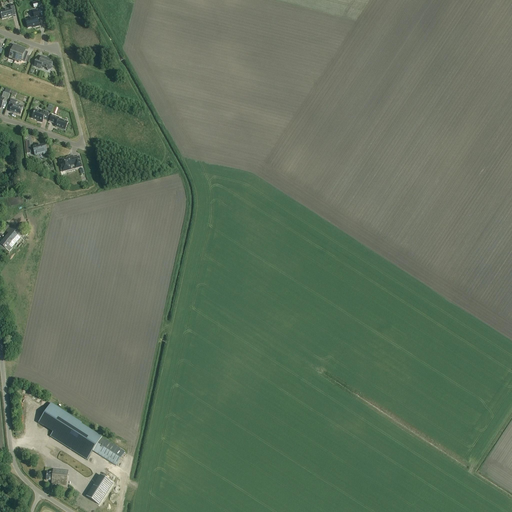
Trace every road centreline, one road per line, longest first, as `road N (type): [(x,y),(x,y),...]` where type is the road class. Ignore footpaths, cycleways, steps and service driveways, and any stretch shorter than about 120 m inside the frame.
road 1 (residential): [(0,117),(74,144),(82,139),(59,54),(0,31)]
road 2 (unclassified): [(39,492),(14,464),(0,349)]
